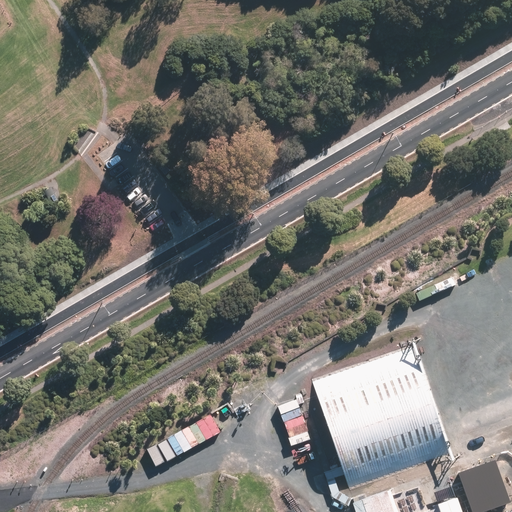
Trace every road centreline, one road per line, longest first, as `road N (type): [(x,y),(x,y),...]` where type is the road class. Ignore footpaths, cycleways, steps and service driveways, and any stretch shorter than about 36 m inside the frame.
road 1 (secondary): [(511,82),(0,378)]
road 2 (track): [(511,424),(464,297),(307,366),(278,392),(266,462)]
road 3 (track): [(329,511),(277,465),(221,451),(103,485),(0,500)]
